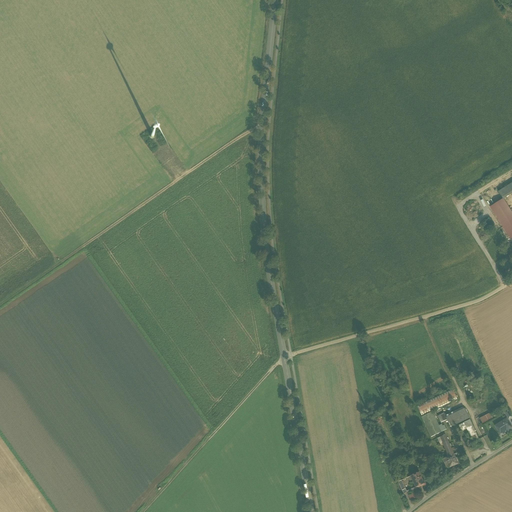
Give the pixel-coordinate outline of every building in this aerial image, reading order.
[(511,183),(499,192),(503,199),(511,193),(511,183)] [(511,239),(511,213),(503,199),(490,207),(497,217),(499,222),(511,240),(511,239)] [(483,228),(487,232),(495,225),(491,222),(490,220),(483,228)] [(451,388),(415,405),(421,416),(456,398),(451,388)] [(463,408),(445,416),(446,419),(450,426),(468,417),(463,408)] [(443,411),(436,415),(441,424),(442,425),(444,424),(443,421),(446,419),(445,416),(443,411)] [(447,428),(444,424),(442,425),(441,424),(438,425),(432,412),(421,417),(431,436),(447,428)] [(491,414),(480,419),(482,424),(493,419),(491,414)] [(506,419),(494,426),(498,433),(506,428),(508,431),(511,428),(506,419)] [(467,429),(465,429),(471,442),(477,439),(469,420),(464,423),(467,429)] [(464,422),(458,425),(461,431),(465,429),(467,429),(464,423),(464,422)] [(449,456),(454,454),(445,434),(440,437),(442,441),(449,456)] [(449,456),(446,458),(447,461),(450,467),(458,463),(457,461),(458,460),(456,458),(454,454),(449,456)] [(419,473),(411,476),(411,477),(413,476),(414,480),(413,482),(416,488),(422,485),(422,486),(426,485),(424,481),(423,482),(419,473)]
